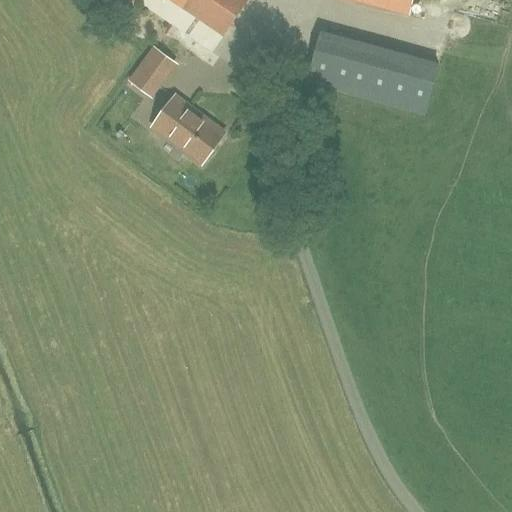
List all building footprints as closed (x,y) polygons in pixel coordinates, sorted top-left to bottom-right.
[(171,0),(224,36),(248,0),(171,0)] [(351,0),(409,15),(413,0),(351,0)] [(308,84),(423,115),(437,63),(321,32),(308,84)] [(155,47),(130,82),(154,99),(179,65),(155,47)] [(210,122),(210,123),(203,118),(204,117),(176,97),(153,128),(201,165),(225,133),(210,122)]
